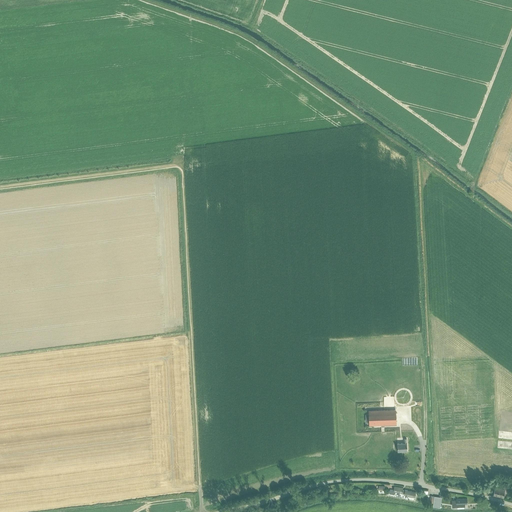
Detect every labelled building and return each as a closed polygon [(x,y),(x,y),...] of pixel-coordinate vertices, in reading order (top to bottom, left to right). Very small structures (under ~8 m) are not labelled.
[(369,425),(397,424),(396,410),(369,411),(369,425)] [(405,443),(397,444),(398,452),(408,451),(407,439),(404,439),(405,443)] [(495,487),(494,495),(504,497),(505,490),(495,487)] [(433,505),(433,506),(440,507),(440,506),(442,497),(434,496),(433,505)] [(456,500),(452,500),(452,507),(465,506),(465,504),(467,503),(467,498),(456,499),(456,500)]
